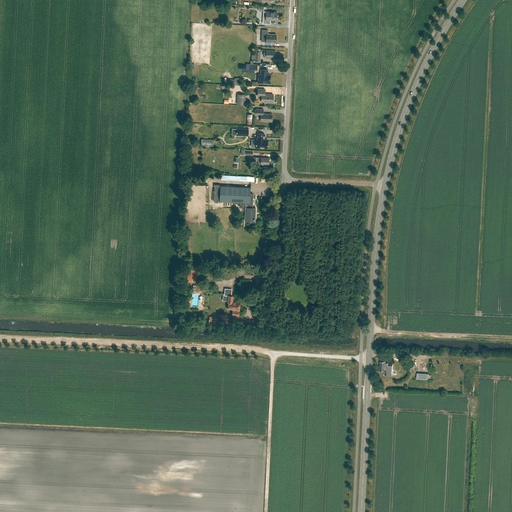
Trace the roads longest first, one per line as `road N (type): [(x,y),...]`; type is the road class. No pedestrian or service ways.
road 1 (track): [(0,339),(265,352)]
road 2 (secondary): [(384,186),(413,92),(463,0)]
road 3 (residential): [(283,176),(292,0)]
road 4 (secondary): [(368,358),(384,186)]
road 5 (unknown): [(271,352),(264,511)]
road 6 (residential): [(247,323),(278,250),(283,176)]
road 7 (secondary): [(361,511),(368,358)]
